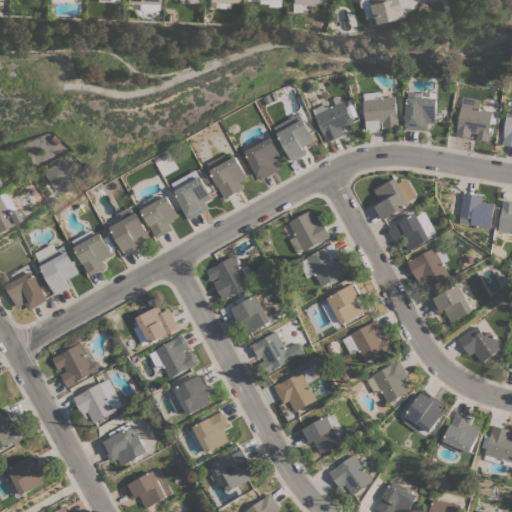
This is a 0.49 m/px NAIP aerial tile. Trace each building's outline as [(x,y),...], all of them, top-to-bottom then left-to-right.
[(320,0),(320,3),(313,3),(313,5),(301,5),(301,10),(291,10),(291,4),(290,4),(290,0),(320,0)] [(371,17),(369,17),(366,4),(368,4),(367,0),(396,0),(400,17),(372,24),(371,17)] [(363,99),(364,99),(363,93),(381,91),(382,97),(395,96),(399,127),(385,128),(384,121),(379,122),(380,128),(367,129),(363,99)] [(405,129),(408,97),(408,92),(422,93),(422,97),(438,98),(436,123),(428,123),(428,131),(405,129)] [(324,138),(326,137),(315,114),(317,113),(314,109),(327,102),(330,107),(336,104),(333,99),(339,96),(341,102),(344,101),(354,123),(342,129),(345,134),(327,143),(324,138)] [(463,96),(481,100),(480,108),(493,111),(492,117),(496,117),(494,124),(491,123),(489,133),(490,133),(489,142),(476,139),(477,133),(472,132),(470,138),(456,136),(463,96)] [(274,128),(300,113),(315,139),(302,147),(306,153),(293,161),(277,133),(274,128)] [(503,140),(504,140),(507,114),(511,114),(511,145),(503,144),(503,140)] [(270,137),(282,158),(275,162),(279,169),(260,180),(246,156),(247,156),(245,151),(270,137)] [(210,170),(236,156),(248,177),(241,181),(244,188),(225,199),(210,170)] [(40,171),(60,159),(70,176),(63,180),(66,185),(60,188),(57,184),(50,188),(40,171)] [(213,197),(205,202),(209,208),(190,219),(187,215),(189,214),(172,185),(190,175),(193,180),(201,176),(213,197)] [(417,196),(409,201),(410,204),(383,219),(375,205),(381,202),(374,189),(396,177),(398,182),(407,178),(417,196)] [(0,193),(4,191),(14,209),(18,210),(20,215),(19,219),(0,229),(0,193)] [(491,228),(460,223),(461,216),(460,216),(463,198),(462,198),(463,192),(483,195),(482,201),(495,204),(491,228)] [(179,216),(173,220),(173,221),(168,224),(171,230),(157,238),(150,225),(151,225),(142,210),(167,195),(179,216)] [(511,232),(499,230),(503,207),(502,206),(503,199),(511,200),(511,232)] [(148,234),(141,238),(145,244),(126,255),(123,251),(124,250),(111,227),(123,219),(119,212),(130,206),(134,213),(136,212),(148,234)] [(310,210),(317,221),(321,219),(331,237),(327,239),(327,238),(305,251),(303,249),(297,252),(290,239),(296,236),(289,222),(310,210)] [(416,213),(418,215),(423,212),(435,233),(429,236),(431,239),(409,251),(405,244),(399,248),(388,228),(416,213)] [(105,240),(107,239),(110,245),(108,246),(113,254),(106,258),(106,259),(101,262),(104,267),(90,275),(83,262),(84,261),(73,241),(90,230),(94,236),(100,233),(105,240)] [(79,272),(66,279),(70,286),(57,294),(54,289),(55,288),(38,260),(39,260),(36,253),(53,243),(56,249),(64,245),(79,272)] [(315,273),(308,277),(299,262),(332,243),(339,255),(334,257),(337,262),(342,258),(348,268),(347,269),(348,272),(342,276),(341,274),(322,285),(315,273)] [(441,244),(449,260),(443,263),(450,276),(429,288),(423,276),(417,279),(407,261),(411,258),(412,259),(434,247),(435,248),(441,244)] [(250,284),(228,296),(229,297),(224,300),(214,282),(219,279),(218,277),(212,281),(207,270),(234,255),(250,284)] [(18,307),(6,285),(13,281),(9,274),(28,264),(34,275),(35,274),(47,296),(45,296),(47,300),(29,310),(25,303),(18,307)] [(328,298),(353,283),(354,284),(355,284),(365,301),(360,304),(364,312),(342,324),(328,298)] [(473,310),(452,322),(445,309),(438,313),(431,299),(459,284),(473,310)] [(258,294),(258,296),(264,292),(273,309),(267,312),(272,321),(251,333),(244,321),(241,323),(240,321),(238,322),(231,311),(233,310),(232,308),(258,294)] [(180,327),(152,343),(151,342),(149,344),(148,342),(144,345),(135,328),(141,324),(137,317),(159,305),(163,311),(169,308),(180,327)] [(359,349),(351,354),(342,339),(378,319),(385,332),(379,335),(382,340),(387,337),(393,347),(366,362),(359,349)] [(483,362),(475,351),(470,355),(458,339),(462,336),(463,336),(477,325),(485,335),(490,331),(503,347),(483,362)] [(287,349),(300,342),(306,352),(274,370),(274,371),(266,375),(260,364),(265,360),(263,356),(258,359),(250,345),(257,341),(257,342),(277,331),(287,349)] [(176,338),(176,337),(183,333),(191,347),(185,350),(188,355),(193,352),(200,363),(192,368),(191,367),(172,378),(162,361),(158,364),(152,353),(157,350),(157,349),(176,338)] [(94,373),(94,372),(76,382),(76,383),(69,387),(61,374),(67,371),(64,366),(59,369),(52,358),(65,351),(61,345),(66,342),(68,345),(77,340),(79,343),(80,344),(85,341),(96,360),(99,361),(102,365),(101,369),(94,373)] [(389,403),(373,375),(392,363),(399,358),(409,376),(404,379),(410,390),(389,403)] [(274,385),(280,382),(280,383),(302,371),(317,399),(296,411),(290,400),(284,403),(274,385)] [(214,391),(207,395),(211,403),(190,415),(185,406),(178,411),(171,398),(179,394),(176,388),(201,374),(201,375),(204,374),(214,391)] [(109,378),(124,405),(116,410),(117,411),(95,423),(89,411),(84,414),(74,397),(109,378)] [(404,422),(408,417),(406,415),(423,388),(442,401),(438,407),(444,412),(431,432),(423,427),(419,432),(404,422)] [(15,425),(11,427),(12,429),(17,426),(24,439),(15,443),(14,440),(9,443),(10,446),(4,449),(3,447),(0,448),(0,411),(2,410),(1,409),(5,407),(15,425)] [(231,425),(225,428),(228,433),(227,434),(231,440),(209,452),(194,426),(223,410),(231,425)] [(445,445),(446,441),(444,441),(457,411),(472,418),(469,423),(475,426),(475,427),(481,430),(472,452),(464,449),(462,452),(445,445)] [(328,415),(328,416),(334,413),(347,437),(342,440),(342,441),(321,453),(314,440),(307,444),(300,431),(328,415)] [(511,429),(511,433),(511,436),(511,465),(505,464),(506,459),(503,459),(501,463),(486,459),(487,455),(486,454),(488,448),(483,447),(486,435),(491,436),(493,430),(492,429),(493,425),(511,429)] [(118,458),(112,462),(102,444),(105,442),(104,441),(124,429),(125,431),(134,426),(148,450),(143,453),(144,454),(123,466),(118,458)] [(254,468),(248,472),(252,478),(231,491),(216,466),(221,463),(221,462),(243,449),(254,468)] [(40,475),(44,483),(23,494),(21,491),(16,494),(4,473),(9,471),(8,469),(36,453),(46,472),(40,475)] [(373,480),(354,495),(346,484),(341,488),(329,471),(333,468),(334,469),(354,454),(373,480)] [(147,508),(140,496),(133,499),(126,485),(154,470),(155,472),(161,468),(173,492),(167,495),(168,497),(147,508)] [(389,484),(390,484),(392,481),(418,496),(408,511),(381,511),(375,508),(389,484)] [(246,511),(267,496),(266,495),(270,492),(282,509),(278,511),(246,511)] [(463,505),(461,511),(430,511),(434,498),(463,505)]
